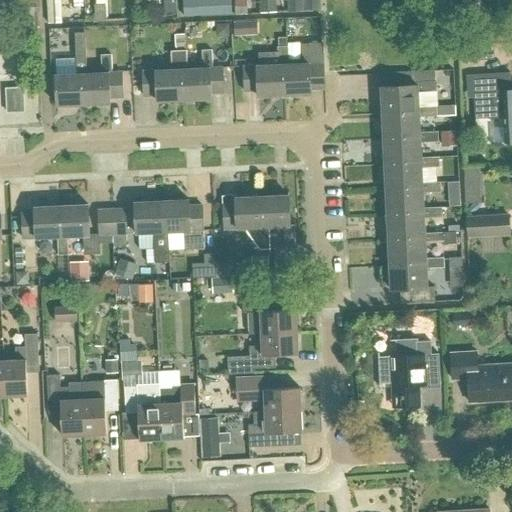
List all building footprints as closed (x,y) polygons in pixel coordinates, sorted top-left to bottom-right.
[(48,0),(49,24),(63,24),(62,0),(48,0)] [(199,0),(183,0),(184,17),(200,16),(199,0)] [(231,0),(219,0),(221,15),(232,14),(231,0)] [(234,0),(235,15),(248,15),(247,0),(234,0)] [(287,0),(288,11),(321,10),(320,0),(287,0)] [(459,60),(494,59),(493,43),(459,45),(459,60)] [(304,65),(289,66),(284,66),(285,97),(311,96),(311,91),(324,90),(323,65),(314,65),(313,47),(304,47),(304,65)] [(279,66),(244,67),(245,93),(258,92),(258,98),(285,97),(284,66),(289,66),(288,48),(278,48),(279,66)] [(183,70),(188,70),(187,51),(171,52),(172,70),(143,72),(144,97),(157,96),(157,102),(184,101),(183,70)] [(188,70),(183,70),(184,101),(211,100),(210,94),(224,94),(223,68),(213,69),(212,51),(202,51),(203,69),(188,70)] [(87,74),(82,74),(83,105),(110,104),(110,98),(123,98),(122,72),(112,73),(111,54),(101,55),(102,73),(87,74)] [(83,105),(82,74),(87,74),(86,55),(76,56),(77,74),(56,75),(57,106),(83,105)] [(387,74),(387,88),(382,88),(383,114),(420,112),(420,108),(419,92),(436,91),(436,82),(436,72),(387,74)] [(511,74),(473,76),(476,120),(502,119),(503,144),(511,143),(511,90),(511,74)] [(6,88),(7,113),(25,112),(24,88),(6,88)] [(420,117),(438,116),(438,107),(420,108),(420,112),(383,114),(384,139),(421,137),(421,133),(420,117)] [(439,132),(421,133),(421,137),(384,139),(385,164),(422,163),(422,157),(421,142),(439,141),(439,132)] [(423,182),(422,167),(440,166),(440,156),(422,157),(422,163),(385,164),(386,189),(423,188),(423,182)] [(423,188),(386,189),(387,215),(424,213),(424,207),(424,192),(441,192),(441,181),(423,182),(423,188)] [(289,197),(263,198),(265,229),(269,228),(285,228),(286,246),(296,245),(295,226),(290,226),(289,197)] [(236,199),(237,205),(223,206),(225,231),(260,229),(261,247),(270,247),(269,228),(265,229),(263,198),(236,199)] [(164,234),(169,234),(184,233),(185,251),(195,251),(194,232),(204,232),(203,207),(189,207),(189,201),(162,203),(164,234)] [(170,262),(169,234),(164,234),(162,203),(135,204),(137,235),(154,234),(156,263),(170,262)] [(63,239),(68,238),(83,237),(84,256),(94,255),(93,236),(90,236),(88,206),(61,208),(63,239)] [(424,213),(387,215),(388,240),(426,238),(426,234),(425,218),(443,217),(442,206),(424,207),(424,213)] [(69,256),(68,238),(63,239),(61,208),(35,209),(35,215),(22,215),(24,240),(58,239),(59,257),(69,256)] [(99,212),(100,237),(127,236),(125,210),(99,212)] [(467,239),(510,236),(509,215),(466,217),(467,239)] [(389,265),(427,264),(427,258),(426,244),(444,243),(444,245),(458,244),(457,232),(426,234),(426,238),(388,240),(389,265)] [(445,257),(427,258),(427,264),(389,265),(390,291),(400,290),(401,304),(435,303),(434,288),(428,288),(427,268),(445,268),(445,257)] [(270,258),(255,258),(255,275),(271,275),(270,258)] [(298,259),(278,259),(278,276),(298,276),(298,259)] [(235,296),(235,280),(215,280),(215,296),(235,296)] [(130,284),(116,285),(117,296),(131,296),(130,286),(130,284)] [(141,288),(142,306),(155,305),(154,288),(141,288)] [(272,298),(242,300),(243,313),(248,313),(250,334),(297,332),(296,310),(273,311),(272,298)] [(56,309),(56,322),(78,322),(78,308),(56,309)] [(261,334),(262,345),(249,346),(250,356),(228,357),(229,374),(255,372),(255,369),(276,368),(275,356),(298,354),(297,332),(250,334),(250,335),(261,334)] [(4,361),(6,397),(28,396),(27,373),(39,372),(38,334),(25,334),(25,347),(15,348),(16,361),(4,361)] [(432,342),(418,342),(418,340),(397,341),(398,355),(392,355),(392,358),(380,359),(381,385),(393,384),(394,407),(421,406),(420,390),(441,389),(440,353),(433,354),(432,342)] [(477,352),(452,353),(454,380),(470,379),(471,402),(511,400),(511,363),(478,365),(477,352)] [(117,360),(105,361),(106,374),(118,374),(117,360)] [(144,383),(143,365),(124,365),(125,383),(144,383)] [(85,435),(82,382),(82,383),(68,384),(69,388),(60,388),(60,375),(47,375),(49,414),(61,413),(62,436),(85,435)] [(276,376),(236,378),(237,404),(264,403),(264,412),(301,410),(300,388),(277,389),(276,376)] [(82,382),(85,435),(107,434),(106,411),(118,410),(117,380),(82,382)] [(159,388),(162,440),(184,439),(183,415),(195,415),(194,384),(172,385),(172,387),(159,388)] [(137,387),(125,388),(126,418),(139,417),(140,441),(162,440),(159,388),(138,389),(137,387)] [(253,414),(254,426),(248,427),(249,447),(279,446),(279,433),(302,432),(301,410),(264,412),(264,414),(253,414)] [(219,458),(217,419),(200,421),(202,459),(219,458)]
